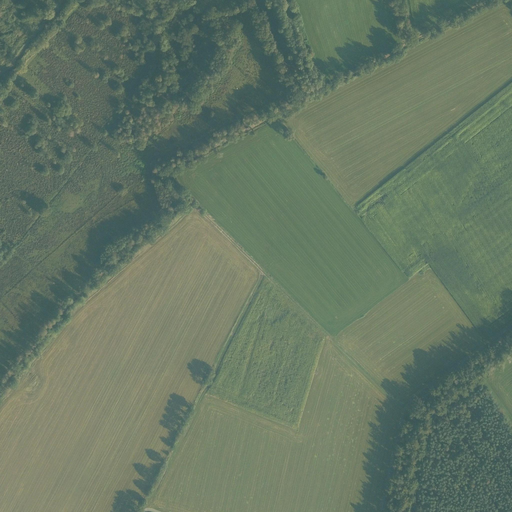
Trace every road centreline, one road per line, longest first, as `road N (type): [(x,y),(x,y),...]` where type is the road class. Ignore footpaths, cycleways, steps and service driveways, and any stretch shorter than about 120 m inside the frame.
road 1 (track): [(186,199),(172,170),(406,44)]
road 2 (track): [(0,390),(79,294),(186,199)]
road 3 (track): [(262,273),(145,507)]
road 4 (unclassified): [(511,324),(401,405),(380,511)]
road 5 (track): [(262,273),(401,405)]
